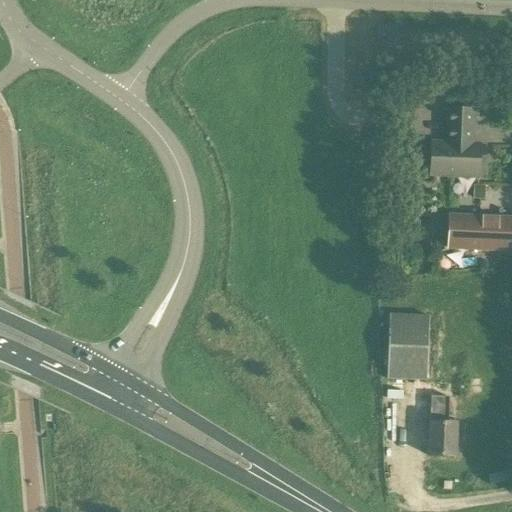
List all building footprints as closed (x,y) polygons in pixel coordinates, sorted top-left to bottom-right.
[(474,111),(448,110),(447,136),(449,136),(448,144),(432,143),(431,176),(478,178),(479,145),(472,145),(474,111)] [(484,187),(473,187),(473,201),(484,201),(484,187)] [(511,219),(465,217),(449,217),(448,249),(511,251),(511,219)] [(429,317),(389,315),(387,379),(427,381),(429,317)] [(456,456),(457,423),(448,423),(448,397),(431,396),(430,423),(429,423),(428,456),(456,456)]
